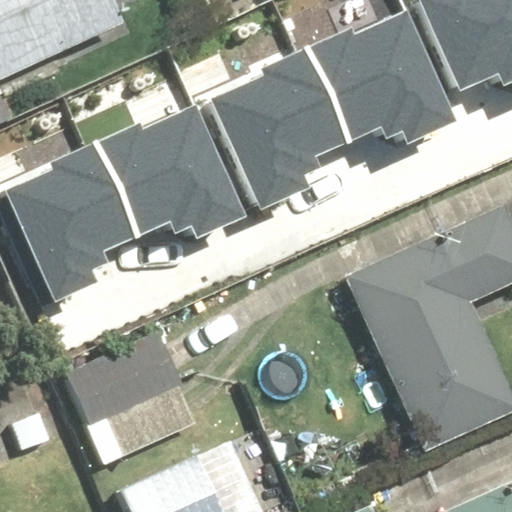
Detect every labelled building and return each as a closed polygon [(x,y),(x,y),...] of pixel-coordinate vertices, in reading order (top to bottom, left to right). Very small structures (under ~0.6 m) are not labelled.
[(119,0),(0,0),(0,76),(129,23),(119,0)] [(511,0),(417,0),(413,2),(450,86),(485,70),(492,85),(506,79),(511,93),(511,0)] [(208,105),(256,205),(307,180),(297,160),(376,122),(387,144),(445,116),(398,19),(349,43),(342,29),(260,68),(264,78),(208,105)] [(0,193),(0,210),(41,296),(92,272),(82,252),(161,214),(172,236),(230,208),(183,110),(133,134),(131,118),(44,160),(49,170),(0,193)] [(511,205),(508,197),(347,270),(429,449),(511,411),(511,378),(475,297),(511,279),(511,205)] [(160,319),(60,361),(104,464),(204,422),(160,319)] [(209,511),(185,455),(105,489),(115,511),(209,511)] [(511,511),(511,455),(430,493),(438,511),(511,511)] [(387,511),(382,501),(356,511),(387,511)]
